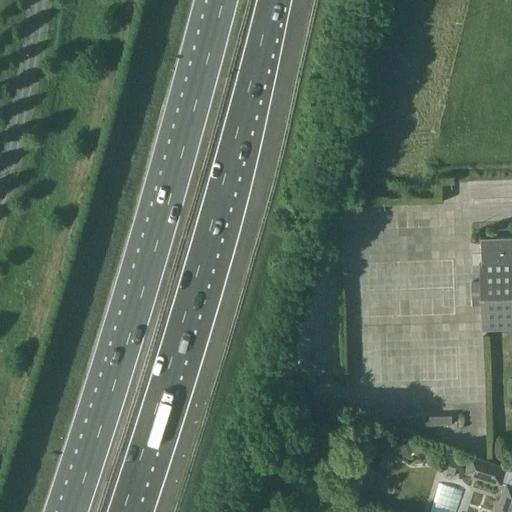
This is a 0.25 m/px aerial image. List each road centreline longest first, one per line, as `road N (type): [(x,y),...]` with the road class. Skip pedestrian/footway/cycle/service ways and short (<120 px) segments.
road 1 (motorway): [(220,0),(162,220),(67,511)]
road 2 (motorway): [(121,511),(270,0)]
road 3 (secondary): [(0,185),(36,0)]
